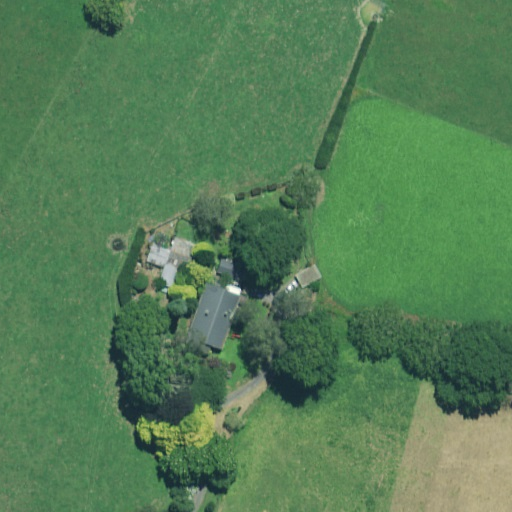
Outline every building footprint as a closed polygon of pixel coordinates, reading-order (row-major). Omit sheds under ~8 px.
[(189,247),(174,242),(171,252),(186,257),(189,247)] [(170,252),(154,247),(149,262),(164,268),(170,252)] [(179,271),(167,266),(160,283),(172,288),(179,271)] [(321,279),(314,267),(297,277),(303,289),(321,279)] [(239,294),(205,284),(188,340),(222,350),(239,294)]
